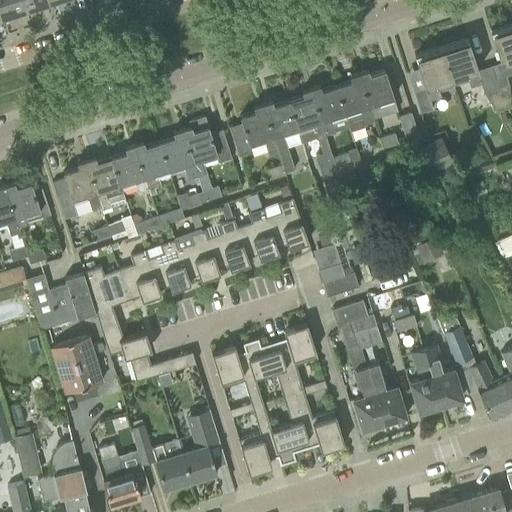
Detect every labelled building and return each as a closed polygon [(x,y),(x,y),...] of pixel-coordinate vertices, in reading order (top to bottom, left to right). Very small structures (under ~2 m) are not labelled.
[(26,10),(22,0),(0,0),(0,8),(3,17),(26,10)] [(49,3),(47,0),(22,0),(26,10),(49,3)] [(511,23),(490,31),(500,62),(489,66),(502,109),(510,107),(508,84),(506,76),(511,73),(511,23)] [(502,109),(489,66),(477,70),(467,38),(440,46),(451,79),(466,74),(470,87),(481,83),(483,92),(495,111),(502,109)] [(436,83),(451,79),(440,46),(414,55),(424,87),(412,90),(420,112),(432,108),(429,100),(441,96),(436,83)] [(396,106),(390,89),(384,70),(369,74),(367,69),(358,72),(371,114),(396,106)] [(371,114),(358,72),(349,75),(350,80),(336,85),(345,113),(346,117),(347,122),(362,118),(364,124),(373,121),(371,114)] [(345,113),(336,85),(321,90),(319,85),(310,88),(325,135),(334,132),(331,121),(346,117),(345,113)] [(302,96),(288,100),(297,129),(300,142),(317,137),(322,152),(315,154),(324,182),(339,177),(337,171),(332,156),(325,135),(310,88),(301,91),(302,96)] [(271,100),(262,103),(273,136),(277,152),(281,164),(282,164),(284,172),(294,169),(287,145),(283,133),(297,129),(288,100),(273,105),(271,100)] [(273,136),(262,103),(253,106),(254,111),(239,116),(241,123),(229,126),(239,155),(251,151),(249,144),(264,139),(269,154),(277,152),(273,136)] [(419,136),(411,112),(398,116),(406,140),(419,136)] [(190,126),(181,129),(197,177),(207,173),(206,171),(202,159),(215,154),(218,162),(231,157),(222,129),(210,132),(208,126),(204,115),(188,120),(189,124),(190,126)] [(197,177),(181,129),(172,132),(174,136),(159,141),(168,169),(182,165),(187,180),(197,177)] [(395,133),(379,138),(382,148),(398,143),(395,133)] [(441,137),(408,153),(419,175),(452,160),(441,137)] [(168,169),(159,141),(144,146),(143,141),(133,144),(144,177),(148,188),(149,194),(156,192),(155,187),(161,185),(157,173),(168,169)] [(144,177),(133,144),(124,147),(126,152),(111,156),(120,185),(135,180),(138,191),(148,188),(144,177)] [(353,166),(349,151),(332,156),(337,171),(353,166)] [(94,156),(85,159),(96,192),(101,207),(102,210),(111,206),(125,202),(120,185),(111,156),(96,161),(94,156)] [(64,177),(52,181),(58,200),(63,218),(77,214),(91,210),(101,207),(96,192),(85,159),(76,162),(77,167),(62,172),(64,177)] [(284,172),(282,164),(281,164),(266,169),(270,179),(285,174),(284,172)] [(357,179),(353,166),(337,171),(339,177),(341,184),(357,179)] [(481,181),(471,185),(476,196),(486,191),(481,181)] [(40,185),(32,188),(31,182),(15,187),(14,182),(4,185),(15,218),(18,228),(24,225),(26,222),(50,214),(40,185)] [(217,184),(202,190),(205,200),(221,195),(217,184)] [(0,222),(5,221),(10,236),(16,234),(18,239),(21,238),(18,228),(15,218),(4,185),(0,186),(0,222)] [(205,200),(202,190),(187,195),(191,205),(205,200)] [(308,241),(292,197),(277,202),(280,211),(266,216),(263,207),(262,207),(277,252),(278,251),(276,246),(287,243),(289,248),(308,241)] [(180,207),(157,215),(161,225),(184,217),(180,207)] [(277,252),(262,207),(248,212),(251,221),(236,226),(233,217),(233,218),(248,262),(249,262),(247,257),(257,253),(259,258),(277,252)] [(161,225),(157,215),(143,220),(146,230),(161,225)] [(248,262),(233,218),(218,223),(221,231),(207,236),(204,227),(203,228),(219,272),(217,267),(228,263),(229,268),(248,262)] [(125,229),(122,220),(107,225),(110,234),(125,229)] [(110,234),(107,225),(93,230),(96,239),(110,234)] [(200,225),(174,235),(175,238),(174,238),(189,282),(190,282),(188,277),(199,274),(200,279),(209,276),(219,272),(203,228),(201,229),(200,225)] [(511,232),(494,242),(502,258),(511,253),(511,232)] [(339,261),(333,243),(331,235),(320,239),(322,247),(312,250),(318,268),(339,261)] [(417,244),(425,260),(441,252),(433,236),(417,244)] [(189,282),(174,238),(160,243),(163,252),(148,256),(145,248),(144,248),(160,293),(159,288),(169,284),(171,289),(189,282)] [(9,250),(8,250),(11,259),(27,255),(26,253),(24,245),(14,248),(9,250)] [(27,255),(27,256),(29,263),(44,259),(41,248),(26,253),(27,255)] [(160,293),(144,248),(130,253),(133,262),(118,267),(129,298),(140,294),(141,299),(160,293)] [(344,275),(344,274),(339,261),(318,268),(322,282),(344,275)] [(0,288),(27,281),(26,278),(22,264),(0,270),(0,288)] [(129,298),(118,267),(103,272),(100,264),(84,269),(101,329),(118,323),(110,301),(115,300),(116,302),(129,298)] [(353,271),(344,274),(344,275),(322,282),(327,296),(358,286),(353,271)] [(94,311),(83,272),(64,278),(66,283),(77,317),(94,311)] [(66,283),(48,289),(59,323),(77,317),(66,283)] [(59,323),(48,289),(47,285),(29,290),(40,329),(59,323)] [(362,299),(350,303),(331,309),(337,329),(348,320),(367,314),(362,299)] [(390,305),(395,328),(415,324),(411,301),(390,305)] [(372,313),(367,314),(348,320),(352,331),(375,324),(372,313)] [(150,349),(148,343),(145,330),(123,337),(118,323),(101,329),(108,353),(121,349),(123,356),(128,355),(135,379),(167,370),(163,359),(149,363),(146,350),(150,349)] [(295,363),(317,357),(306,323),(285,329),(288,337),(276,340),(293,393),(304,390),(302,386),(295,363)] [(375,324),(352,331),(354,338),(371,333),(374,343),(381,341),(375,324)] [(473,356),(459,324),(442,331),(456,363),(473,356)] [(101,380),(95,361),(88,336),(50,347),(64,392),(101,380)] [(293,393),(276,340),(265,344),(263,336),(243,342),(253,376),(254,376),(274,370),(282,397),(293,393)] [(253,376),(243,342),(242,342),(244,350),(236,352),(234,345),(211,352),(221,386),(243,380),(250,402),(251,406),(262,403),(254,376),(253,376)] [(383,421),(366,364),(361,347),(359,342),(356,343),(346,346),(361,396),(352,399),(361,428),(364,427),(367,429),(373,427),(375,424),(383,421)] [(456,378),(453,368),(443,370),(435,343),(423,347),(440,404),(448,402),(452,404),(458,402),(460,398),(462,398),(456,378)] [(511,345),(501,350),(511,371),(501,375),(511,399),(511,345)] [(440,404),(423,347),(409,351),(418,378),(409,381),(413,392),(418,411),(421,410),(424,412),(430,410),(432,407),(440,404)] [(194,361),(191,351),(182,353),(185,364),(194,361)] [(185,364),(182,353),(173,356),(176,367),(185,364)] [(176,367),(173,356),(163,359),(167,370),(176,367)] [(511,409),(511,399),(501,375),(492,379),(483,359),(467,367),(491,419),(511,409)] [(399,396),(396,386),(387,388),(379,360),(366,364),(383,421),(391,419),(394,421),(401,419),(403,416),(405,415),(399,396)] [(173,384),(169,371),(158,374),(162,388),(173,384)] [(326,387),(324,380),(313,383),(315,390),(326,387)] [(315,390),(313,383),(302,386),(304,390),(305,393),(315,390)] [(343,444),(333,409),(312,416),(305,393),(304,390),(293,393),(309,446),(318,443),(320,451),(343,444)] [(309,446),(293,393),(282,397),(290,423),(270,429),(280,463),(302,456),(300,449),(309,446)] [(252,409),(251,406),(250,402),(239,406),(241,413),(252,409)] [(270,429),(262,403),(251,406),(252,409),(259,432),(238,439),(248,473),(271,466),(269,458),(277,456),(279,463),(280,463),(270,429)] [(241,413),(239,406),(228,409),(231,416),(241,413)] [(207,443),(219,440),(209,408),(196,412),(199,421),(189,424),(196,447),(181,452),(190,481),(216,473),(207,443)] [(153,459),(144,423),(132,426),(141,462),(153,459)] [(39,472),(30,433),(12,437),(15,452),(21,477),(39,472)] [(88,508),(80,466),(78,467),(72,440),(69,440),(66,441),(64,442),(62,443),(60,444),(59,445),(56,448),(55,450),(54,452),(53,454),(53,455),(52,458),(52,460),(52,463),(55,473),(37,477),(42,500),(63,495),(66,511),(92,511),(91,507),(88,508)] [(123,474),(119,462),(113,443),(98,447),(103,467),(107,478),(102,480),(110,505),(139,496),(132,471),(123,474)] [(190,481),(181,452),(166,456),(162,443),(152,446),(156,460),(155,460),(163,489),(190,481)] [(30,511),(23,480),(7,484),(13,511),(30,511)] [(511,511),(511,507),(504,510),(498,491),(497,487),(459,499),(462,511),(511,511)] [(462,511),(459,499),(423,510),(423,508),(425,508),(425,507),(407,508),(407,511),(462,511)]
